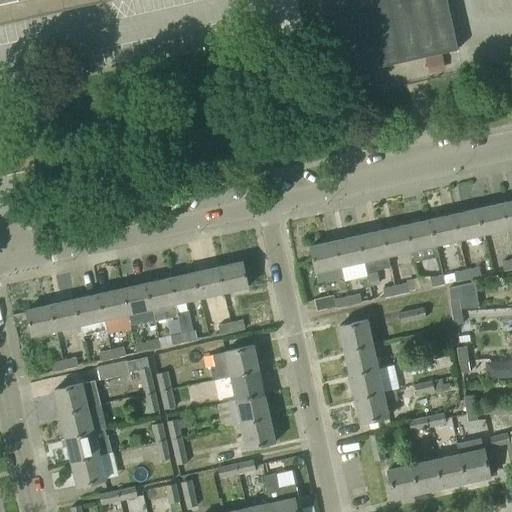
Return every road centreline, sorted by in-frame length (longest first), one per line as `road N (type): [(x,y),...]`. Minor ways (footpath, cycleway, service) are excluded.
road 1 (residential): [(333,511),(265,205)]
road 2 (residential): [(0,263),(265,205)]
road 3 (residential): [(265,205),(511,144)]
road 4 (residential): [(33,511),(0,363)]
